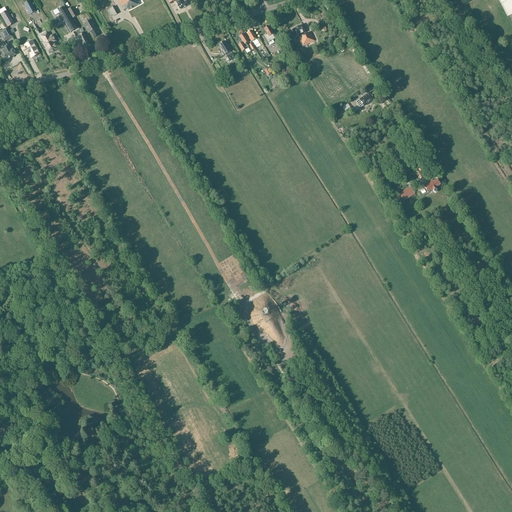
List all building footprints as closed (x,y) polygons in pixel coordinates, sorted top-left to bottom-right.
[(128,11),(139,5),(135,0),(117,0),(124,11),(128,9),(128,11)] [(186,1),(185,0),(176,0),(176,1),(180,10),(190,5),(188,1),(186,1)] [(24,4),(30,15),(36,12),(30,1),(24,4)] [(64,7),(58,10),(60,14),(59,15),(62,20),(63,19),(70,32),(77,29),(64,7)] [(72,19),(78,16),(73,7),(67,11),(72,19)] [(108,10),(112,17),(118,14),(114,7),(108,10)] [(91,20),(83,25),(87,31),(89,29),(94,38),(99,35),(95,28),(96,28),(91,20)] [(303,47),(314,41),(310,32),(305,35),(304,33),(306,33),(302,25),(292,30),(296,38),(299,36),(299,37),(298,38),(303,47)] [(270,42),(275,39),(273,35),(274,34),(272,31),(273,31),(271,29),(270,29),(268,26),(264,29),(267,34),(266,34),(265,34),(265,35),(263,36),(268,43),(270,42),(270,43),(270,42)] [(0,34),(4,41),(12,37),(7,28),(0,32),(0,34)] [(84,48),(89,46),(83,33),(84,32),(82,29),(76,31),(84,48)] [(64,39),(69,37),(67,33),(66,34),(64,30),(60,32),(64,39)] [(256,45),(259,44),(256,39),(257,39),(255,36),(254,36),(251,31),(247,34),(250,38),(250,39),(251,42),(253,41),(256,45)] [(55,45),(54,45),(53,43),(55,42),(55,41),(53,36),(49,37),(47,33),(41,37),(43,41),(41,43),(45,50),(46,49),(49,54),(55,50),(56,49),(55,48),(56,47),(56,46),(56,45),(55,45)] [(242,52),(249,48),(246,44),(248,42),(243,34),(239,37),(240,37),(239,39),(239,41),(237,42),(239,45),(238,45),(242,52)] [(24,45),(25,47),(22,49),(25,55),(26,55),(27,55),(30,56),(31,56),(31,57),(38,53),(36,49),(32,41),(24,45)] [(229,60),(234,57),(231,52),(231,51),(227,45),(225,41),(218,45),(222,52),(221,52),(224,56),(225,55),(229,60)] [(328,44),(320,49),(325,55),(332,50),(328,44)] [(4,62),(16,55),(13,50),(10,51),(7,46),(0,49),(0,52),(2,56),(1,56),(4,62)] [(375,100),(370,92),(367,94),(366,93),(362,96),(363,97),(359,100),(356,102),(360,108),(363,106),(364,107),(375,100)] [(347,116),(353,112),(350,108),(344,112),(347,116)] [(420,167),(414,171),(419,179),(423,177),(419,172),(422,170),(420,167)] [(436,188),(440,185),(436,179),(432,182),(431,180),(427,183),(428,184),(424,186),(428,193),(432,190),(433,191),(437,188),(436,188)] [(404,200),(414,194),(410,188),(400,194),(404,200)]
